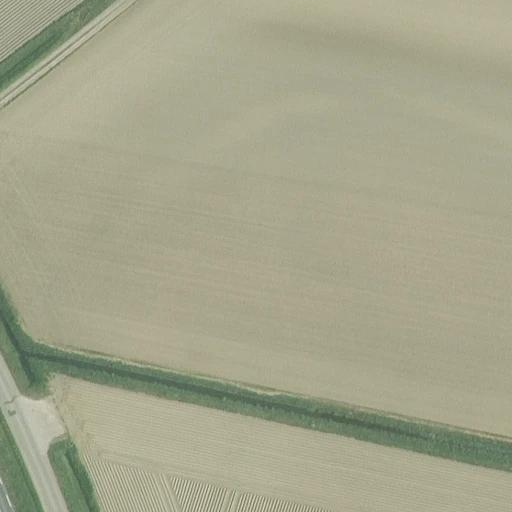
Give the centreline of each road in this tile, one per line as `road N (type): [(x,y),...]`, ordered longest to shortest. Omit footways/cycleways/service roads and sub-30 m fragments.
road 1 (track): [(121,0),(0,96)]
road 2 (unclassified): [(54,511),(0,382)]
